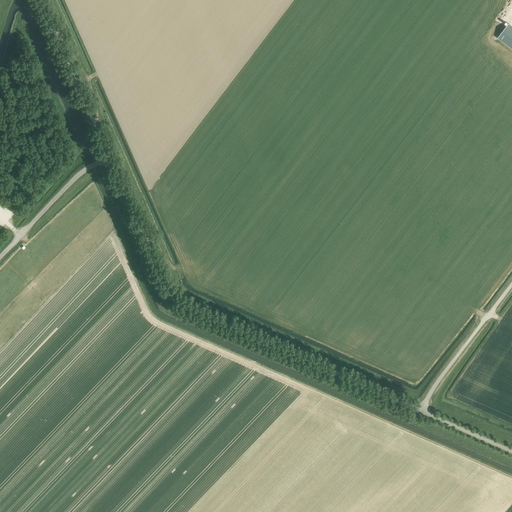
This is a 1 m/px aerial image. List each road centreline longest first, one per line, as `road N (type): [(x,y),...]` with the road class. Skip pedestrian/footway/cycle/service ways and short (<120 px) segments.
road 1 (unclassified): [(420,410),(180,306),(108,159)]
road 2 (unclassified): [(108,159),(38,0)]
road 3 (unclassified): [(420,410),(511,283)]
road 4 (unclassified): [(0,257),(78,176),(108,159)]
